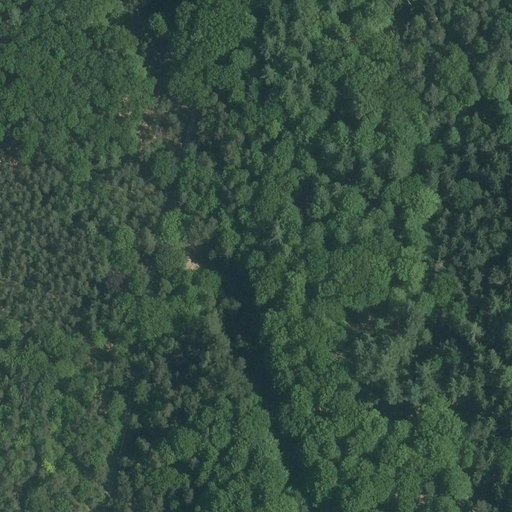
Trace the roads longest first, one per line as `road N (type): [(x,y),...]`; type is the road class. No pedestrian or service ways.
road 1 (track): [(219,0),(103,511)]
road 2 (track): [(382,0),(462,511)]
